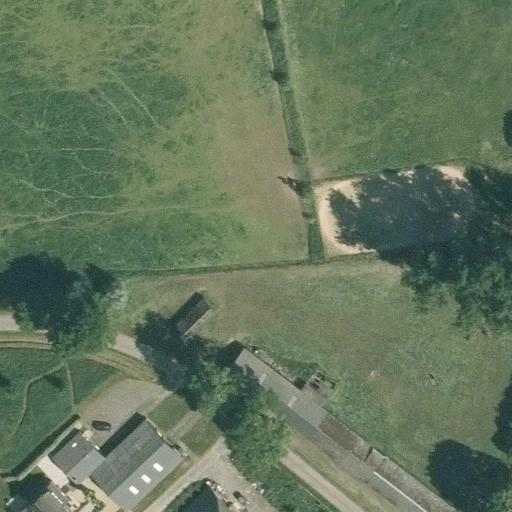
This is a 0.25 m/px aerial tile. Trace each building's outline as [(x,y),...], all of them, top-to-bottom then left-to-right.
[(172,326),(185,339),(216,309),(203,296),(172,326)] [(310,439),(404,511),(461,511),(390,456),(323,404),(282,373),(245,345),(223,373),(310,439)] [(90,471),(127,510),(183,456),(145,417),(106,455),(80,428),(52,455),(78,483),(90,471)] [(27,502),(35,511),(70,511),(71,511),(62,501),(67,496),(52,479),(27,502)] [(236,511),(210,484),(181,511),(236,511)]
